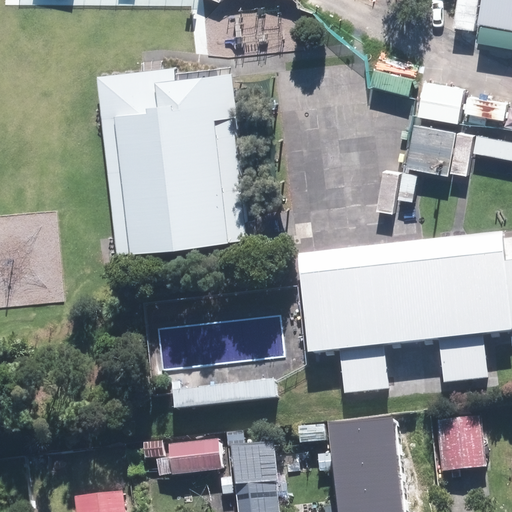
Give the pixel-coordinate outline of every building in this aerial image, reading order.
[(511,0),(484,0),(480,25),(511,30),(511,0)] [(97,77),(119,255),(253,238),(232,70),(174,77),(173,68),(97,77)] [(457,134),(413,126),(405,170),(448,178),(457,134)] [(511,234),(299,256),(310,363),(341,360),(345,397),(390,392),(386,350),(439,344),(443,385),(490,380),(486,337),(511,334),(511,234)] [(173,393),(176,412),(276,400),(274,380),(173,393)] [(479,420),(439,425),(445,472),(485,467),(479,420)] [(332,432),(341,511),(404,511),(394,425),(332,432)] [(327,429),(298,429),(298,446),(328,445),(327,429)] [(225,474),(222,443),(165,447),(165,442),(143,443),(144,460),(156,459),(158,479),(225,474)] [(280,511),(274,448),(236,451),(241,511),(280,511)] [(19,466),(0,468),(0,491),(22,489),(19,466)] [(124,511),(123,495),(77,500),(78,511),(124,511)]
